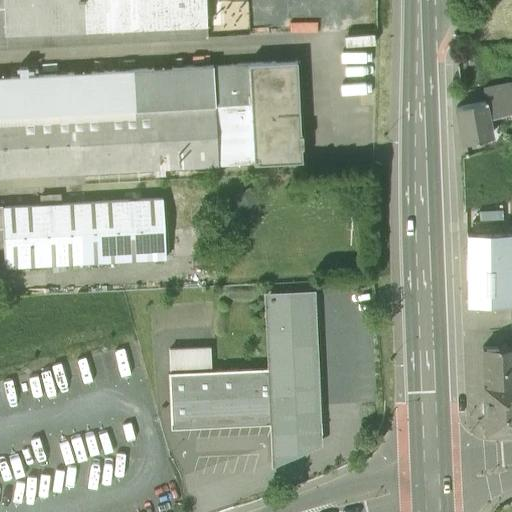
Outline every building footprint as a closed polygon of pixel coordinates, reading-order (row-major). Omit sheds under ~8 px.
[(0,0),(0,47),(207,38),(205,0),(0,0)] [(297,60),(249,63),(252,104),(215,105),(218,165),(218,166),(302,162),(301,148),(303,147),(302,134),(301,134),(297,60)] [(249,63),(0,75),(0,116),(74,113),(215,105),(252,104),(249,63)] [(28,73),(27,65),(19,66),(20,73),(28,73)] [(504,84),(483,88),(486,100),(506,96),(504,84)] [(486,100),(455,107),(462,144),(487,139),(483,119),(511,112),(511,94),(506,96),(486,100)] [(215,105),(74,113),(77,173),(218,165),(215,105)] [(74,113),(0,116),(0,176),(77,173),(74,113)] [(263,210),(252,188),(236,196),(247,219),(263,210)] [(2,206),(1,206),(2,228),(4,266),(165,259),(163,199),(2,206)] [(467,307),(511,306),(511,234),(466,235),(467,307)] [(311,294),(268,296),(271,368),(274,418),(275,448),(293,447),(293,440),(318,439),(311,294)] [(511,346),(482,347),(483,385),(511,384),(511,346)] [(90,372),(128,370),(126,347),(89,350),(90,372)] [(167,353),(168,373),(210,371),(209,351),(167,353)] [(274,418),(271,368),(210,371),(168,373),(171,423),(274,418)] [(511,384),(483,385),(485,433),(511,430),(511,384)]
